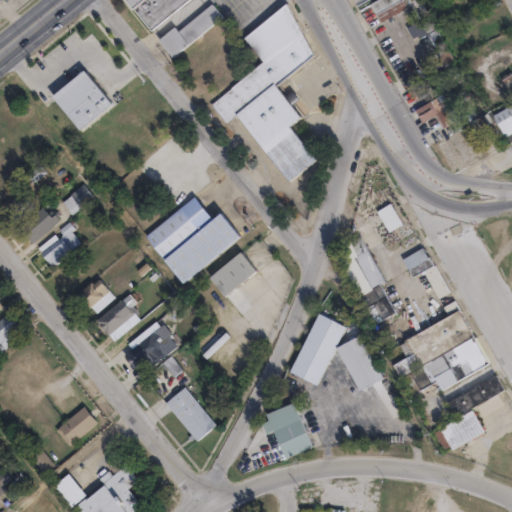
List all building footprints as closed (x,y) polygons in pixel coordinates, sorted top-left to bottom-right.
[(189,0),(154,31),(127,0),(189,0)] [(404,0),(408,7),(383,21),(373,3),(378,0),(404,0)] [(423,0),(457,59),(446,65),(428,35),(423,37),(421,34),(416,38),(410,26),(415,23),(414,22),(419,19),(418,17),(412,20),(407,11),(413,8),(408,0),(423,0)] [(224,17),(175,58),(161,41),(177,28),(181,32),(214,5),(224,17)] [(276,88),(300,118),(288,128),(316,161),(289,183),(235,117),(225,125),(210,107),(263,64),(243,40),(286,5),(313,57),(276,88)] [(111,105),(81,130),(51,94),(81,69),(111,105)] [(428,92),(435,104),(447,97),(455,110),(435,121),(428,109),(413,118),(408,109),(410,108),(408,103),(428,92)] [(511,115),(494,126),(484,109),(511,93),(511,115)] [(87,194),(67,211),(55,197),(75,180),(87,194)] [(31,208),(15,221),(3,207),(24,189),(29,196),(27,198),(32,204),(30,206),(31,208)] [(196,195),(215,219),(222,213),(241,236),(185,282),(147,236),(196,195)] [(403,225),(389,233),(377,212),(390,204),(403,225)] [(42,207),(47,214),(51,211),(58,221),(31,244),(17,227),(42,207)] [(80,242),(52,265),(41,252),(62,235),(58,230),(68,221),(74,228),(71,230),(80,242)] [(376,283),(392,309),(379,318),(370,301),(358,307),(352,296),(357,293),(343,268),(343,241),(357,234),(382,279),(376,283)] [(426,253),(403,266),(397,256),(420,242),(426,253)] [(257,270),(226,296),(211,278),(242,252),(257,270)] [(427,254),(445,290),(433,296),(419,269),(409,274),(405,266),(427,254)] [(98,280),(109,293),(107,294),(111,299),(103,306),(99,301),(87,311),(81,304),(77,308),(71,301),(92,283),(93,284),(98,280)] [(121,301),(128,309),(131,306),(137,313),(108,337),(96,322),(121,301)] [(489,364),(457,381),(453,374),(411,397),(395,366),(407,359),(399,344),(449,317),(444,308),(455,301),(489,364)] [(360,334),(382,377),(360,390),(337,347),(316,385),(289,371),(317,312),(360,334)] [(19,327),(0,342),(0,320),(8,314),(19,327)] [(181,346),(145,374),(139,366),(135,369),(125,355),(164,324),(181,346)] [(502,389),(455,414),(448,401),(495,375),(502,389)] [(213,420),(194,436),(164,400),(183,384),(213,420)] [(294,401),(313,446),(286,458),(275,432),(268,435),(262,421),(268,418),(266,413),(294,401)] [(97,418),(70,441),(56,425),(84,402),(97,418)] [(483,431),(451,448),(440,428),(472,410),(483,431)] [(55,461),(43,471),(27,452),(39,443),(55,461)] [(141,505),(132,511),(86,511),(84,509),(76,500),(123,462),(135,476),(125,484),(130,490),(141,505)] [(81,492),(67,503),(50,482),(63,471),(81,492)] [(0,476),(11,491),(0,498),(0,476)]
